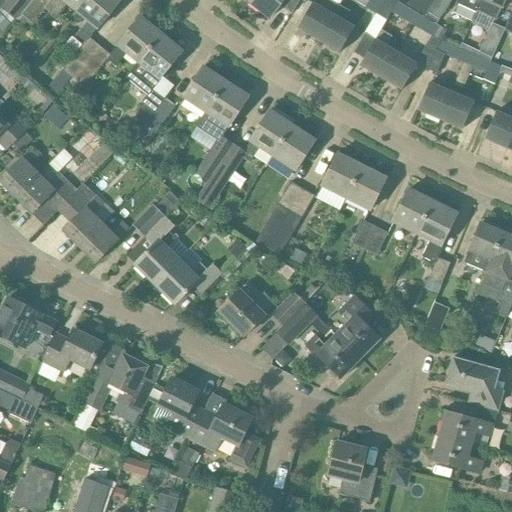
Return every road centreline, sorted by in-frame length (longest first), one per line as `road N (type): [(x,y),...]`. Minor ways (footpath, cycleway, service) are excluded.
road 1 (residential): [(511,198),(303,95),(177,0)]
road 2 (residential): [(0,247),(293,400)]
road 3 (residential): [(347,419),(401,434),(417,369),(404,363)]
